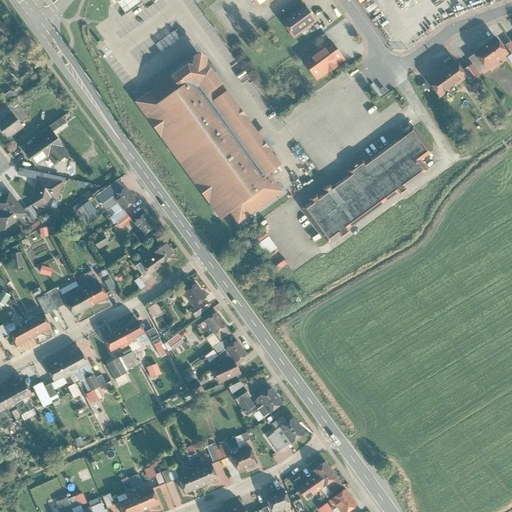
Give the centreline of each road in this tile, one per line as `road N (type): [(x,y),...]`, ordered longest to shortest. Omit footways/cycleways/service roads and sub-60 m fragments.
road 1 (secondary): [(206,258),(33,17)]
road 2 (residential): [(0,375),(206,258)]
road 3 (secondary): [(335,434),(206,258)]
road 4 (residential): [(343,0),(391,64),(511,6)]
road 5 (residential): [(185,511),(262,480),(335,434)]
road 6 (unknown): [(310,251),(291,205),(351,154)]
